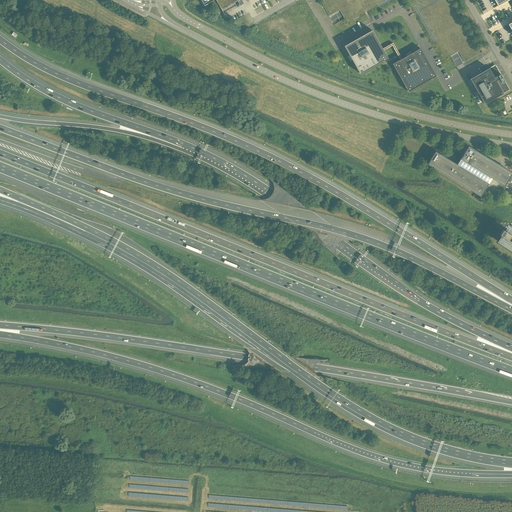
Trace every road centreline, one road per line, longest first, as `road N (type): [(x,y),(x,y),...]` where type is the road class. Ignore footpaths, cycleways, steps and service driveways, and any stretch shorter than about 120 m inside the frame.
road 1 (motorway): [(511,305),(304,174),(77,82),(0,39)]
road 2 (motorway): [(0,166),(511,371)]
road 3 (motorway): [(511,356),(0,151)]
road 4 (motorway): [(511,310),(379,244),(157,186),(0,127)]
road 5 (motorway): [(0,332),(151,367),(383,459),(511,473)]
road 6 (motorway): [(0,325),(511,402)]
road 7 (motorway): [(118,243),(389,427),(511,462)]
road 8 (motorway): [(511,349),(418,301),(271,194),(183,146)]
road 9 (tertiary): [(511,134),(314,82),(182,17),(172,1)]
road 10 (tertiary): [(165,21),(345,105),(511,145)]
road 11 (motorway): [(183,146),(49,91),(0,59)]
road 12 (motorway): [(183,146),(0,116)]
road 13 (motorway): [(0,189),(118,243)]
road 14 (motorway): [(0,200),(92,240),(118,243)]
